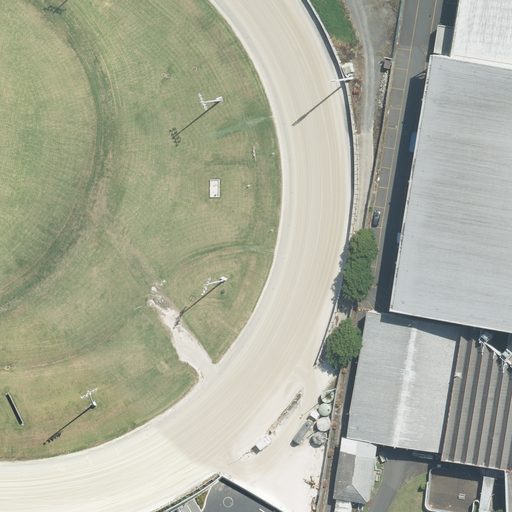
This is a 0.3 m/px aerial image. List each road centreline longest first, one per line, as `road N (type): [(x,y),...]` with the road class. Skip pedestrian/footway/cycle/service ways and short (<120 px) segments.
road 1 (track): [(59,0),(91,60),(100,118),(95,199),(40,271),(0,301)]
road 2 (track): [(95,199),(213,367)]
